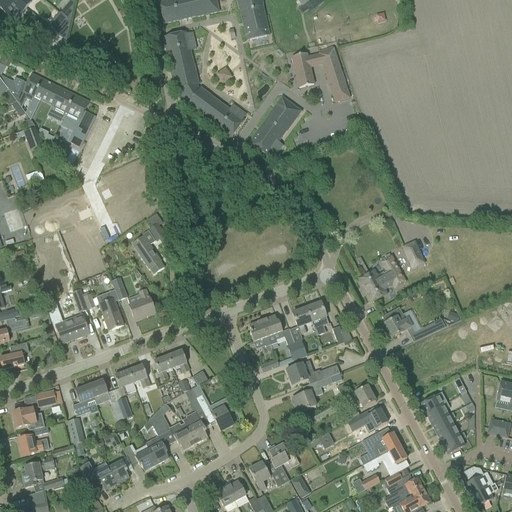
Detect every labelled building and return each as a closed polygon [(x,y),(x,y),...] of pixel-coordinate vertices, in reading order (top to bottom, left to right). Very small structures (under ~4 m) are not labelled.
[(0,0),(0,11),(8,18),(15,9),(21,15),(26,9),(14,0),(0,0)] [(14,0),(26,9),(31,4),(30,3),(26,0),(14,0)] [(72,0),(60,14),(70,24),(75,3),(72,0)] [(219,13),(215,0),(171,0),(158,3),(163,25),(195,18),(196,19),(219,13)] [(262,5),(261,0),(236,0),(239,10),(247,42),(269,37),(262,5)] [(125,10),(119,14),(122,19),(128,15),(125,10)] [(59,14),(51,23),(68,37),(70,24),(60,14),(59,14)] [(198,86),(194,66),(193,66),(186,34),(164,39),(171,71),(170,71),(175,92),(177,91),(187,107),(186,109),(197,117),(197,116),(230,141),(244,122),(210,98),(211,97),(200,89),(199,91),(196,87),(198,86)] [(40,37),(37,42),(46,50),(50,45),(40,37)] [(349,100),(333,49),(318,54),(335,104),(349,100)] [(313,86),(306,55),(292,59),(299,90),(313,86)] [(216,76),(224,85),(234,77),(226,68),(216,76)] [(34,97),(42,81),(31,76),(27,85),(15,80),(13,84),(0,78),(0,77),(0,81),(7,91),(8,92),(20,109),(25,99),(32,102),(34,97)] [(53,104),(60,90),(42,81),(34,97),(49,104),(50,103),(53,104)] [(62,122),(74,97),(60,90),(53,104),(46,117),(52,119),(53,117),(62,122)] [(78,126),(84,113),(89,104),(74,97),(62,122),(70,125),(69,126),(76,130),(75,132),(86,137),(89,131),(78,126)] [(287,132),(301,113),(281,99),(268,118),(249,145),(267,158),(287,132)] [(32,119),(35,113),(28,110),(25,115),(32,119)] [(89,131),(95,118),(84,113),(78,126),(89,131)] [(34,130),(22,135),(29,152),(42,147),(38,137),(37,138),(35,133),(34,130)] [(83,143),(86,137),(75,132),(72,138),(83,143)] [(56,153),(61,143),(54,139),(50,146),(56,153)] [(41,170),(26,176),(29,186),(45,180),(41,170)] [(60,215),(51,219),(57,231),(80,221),(76,212),(82,209),(76,196),(56,206),(60,215)] [(152,229),(149,231),(157,243),(165,237),(158,227),(162,225),(157,216),(148,222),(152,229)] [(104,242),(97,227),(85,232),(82,226),(64,234),(67,241),(61,243),(66,253),(77,248),(81,257),(92,253),(90,248),(104,242)] [(132,246),(137,253),(149,271),(150,270),(154,276),(165,269),(150,247),(154,244),(148,234),(142,238),(142,239),(132,246)] [(404,249),(405,249),(404,250),(413,269),(423,264),(414,244),(404,249)] [(387,273),(376,279),(373,273),(359,281),(366,294),(367,294),(371,303),(385,295),(383,291),(393,285),(395,288),(404,283),(391,259),(382,264),(387,273)] [(112,284),(115,292),(119,302),(127,299),(119,281),(112,284)] [(0,310),(5,309),(0,295),(7,293),(11,292),(10,288),(7,290),(6,287),(0,288),(0,310)] [(72,295),(78,314),(88,311),(83,299),(80,292),(72,295)] [(119,302),(115,292),(111,294),(113,301),(98,307),(105,324),(108,333),(124,327),(123,327),(120,318),(115,303),(119,302)] [(141,303),(129,307),(131,312),(134,321),(147,317),(147,318),(155,315),(149,300),(146,292),(138,294),(139,297),(141,303)] [(84,299),(88,311),(95,309),(90,297),(84,299)] [(55,304),(46,308),(53,329),(56,329),(59,335),(62,345),(64,344),(88,335),(85,325),(82,318),(64,325),(62,325),(61,322),(55,304)] [(320,305),(306,310),(312,324),(320,321),(323,328),(328,326),(320,305)] [(390,314),(382,319),(385,325),(384,326),(392,340),(408,331),(414,344),(445,330),(441,321),(414,335),(411,329),(404,316),(403,317),(399,309),(390,314)] [(312,324),(306,310),(292,315),(300,337),(306,335),(303,327),(312,324)] [(4,315),(5,322),(19,319),(18,312),(4,315)] [(452,314),(450,322),(453,323),(458,320),(456,315),(452,314)] [(275,317),(262,322),(271,347),(277,345),(276,342),(284,339),(278,323),(277,324),(275,317)] [(24,322),(15,324),(14,321),(5,323),(8,332),(26,327),(24,322)] [(271,347),(262,322),(249,327),(251,333),(250,334),(253,344),(262,341),(265,349),(271,347)] [(345,344),(339,328),(332,331),(338,347),(345,344)] [(345,342),(350,341),(346,329),(341,330),(345,342)] [(0,333),(0,345),(9,344),(6,332),(0,333)] [(301,342),(294,345),(300,361),(307,358),(301,342)] [(11,357),(0,359),(0,363),(2,372),(24,367),(21,355),(28,354),(27,345),(19,347),(9,349),(11,357)] [(300,361),(294,345),(287,347),(293,363),(300,361)] [(182,352),(168,357),(172,370),(180,368),(183,375),(189,373),(182,352)] [(172,370),(168,357),(154,363),(157,372),(158,376),(159,376),(161,383),(168,381),(165,373),(172,370)] [(260,368),(263,375),(279,368),(276,361),(260,368)] [(295,368),(286,372),(292,388),(301,384),(307,382),(309,386),(311,386),(314,384),(330,379),(340,375),(336,367),(320,374),(319,373),(313,374),(306,377),(302,366),(295,368)] [(142,367),(128,372),(133,385),(140,382),(143,390),(150,387),(147,380),(142,367)] [(192,379),(196,386),(212,377),(207,368),(202,371),(203,373),(192,379)] [(133,385),(128,372),(114,377),(119,390),(122,398),(136,393),(133,385)] [(314,384),(311,386),(314,392),(332,385),(342,382),(340,375),(330,379),(314,384)] [(459,380),(453,383),(457,389),(462,386),(459,380)] [(103,382),(89,387),(94,401),(101,398),(104,405),(110,402),(108,396),(103,382)] [(511,405),(511,386),(500,384),(496,402),(511,405)] [(340,394),(347,392),(344,385),(338,388),(340,394)] [(94,401),(89,387),(75,392),(79,405),(72,408),(76,419),(90,414),(88,409),(96,406),(94,401)] [(197,388),(191,392),(203,414),(208,411),(202,398),(197,388)] [(339,403),(343,411),(359,402),(363,410),(375,403),(367,388),(339,403)] [(182,396),(172,402),(175,407),(188,401),(194,413),(197,417),(203,414),(191,392),(185,395),(182,396)] [(36,397),(38,409),(56,405),(53,393),(36,397)] [(170,397),(169,399),(171,403),(172,402),(182,396),(181,393),(170,397)] [(292,399),(298,415),(316,409),(310,393),(301,396),(292,399)] [(447,405),(441,394),(420,406),(426,416),(447,405)] [(123,401),(117,403),(124,421),(131,418),(125,400),(123,401)] [(208,411),(203,414),(209,425),(214,423),(215,424),(220,433),(233,426),(227,415),(232,412),(233,409),(229,402),(222,405),(224,409),(217,413),(215,409),(209,412),(208,411)] [(124,421),(117,403),(111,406),(117,423),(124,421)] [(307,420),(310,426),(340,409),(337,403),(307,420)] [(448,417),(445,412),(449,409),(447,405),(426,416),(431,426),(448,417)] [(147,406),(142,408),(145,416),(150,414),(147,406)] [(26,411),(12,414),(16,430),(27,428),(28,433),(33,432),(36,431),(35,425),(36,425),(34,417),(38,417),(36,409),(26,411)] [(359,417),(346,424),(347,425),(347,424),(352,434),(365,427),(368,434),(378,429),(387,424),(380,411),(371,416),(368,417),(366,414),(359,418),(359,417)] [(160,412),(155,417),(164,435),(170,432),(169,430),(170,430),(160,412)] [(343,418),(346,424),(359,417),(356,412),(343,418)] [(186,420),(182,422),(184,426),(195,446),(207,440),(204,434),(206,433),(201,424),(201,423),(200,424),(197,419),(197,417),(194,413),(185,418),(186,420)] [(453,427),(450,421),(454,419),(452,415),(448,417),(431,426),(436,436),(453,427)] [(155,417),(149,422),(158,438),(164,435),(155,417)] [(68,423),(74,447),(85,444),(79,420),(68,423)] [(507,440),(510,426),(498,423),(495,437),(507,440)] [(179,425),(170,430),(169,430),(170,432),(174,439),(179,448),(180,447),(183,453),(195,446),(184,426),(180,428),(180,427),(179,425)] [(459,437),(453,427),(436,436),(442,446),(459,437)] [(47,429),(36,431),(33,432),(34,438),(48,435),(47,429)] [(372,463),(400,447),(393,435),(376,444),(371,451),(372,453),(354,463),(358,470),(372,463)] [(447,457),(464,448),(461,441),(465,439),(463,435),(459,437),(442,446),(447,457)] [(110,446),(113,451),(120,447),(115,436),(103,439),(105,447),(110,446)] [(18,441),(22,458),(48,452),(46,441),(33,444),(32,438),(18,441)] [(162,444),(148,451),(156,467),(169,460),(166,455),(167,454),(162,444)] [(299,466),(288,446),(288,444),(283,447),(283,446),(269,453),(273,461),(270,463),(272,465),(266,468),(278,489),(284,486),(278,474),(283,471),(281,467),(287,464),(291,470),(299,466)] [(52,453),(53,460),(54,459),(55,461),(64,458),(64,457),(75,453),(73,447),(52,453)] [(407,460),(400,447),(372,463),(375,468),(391,459),(395,466),(407,460)] [(129,448),(123,451),(129,462),(135,458),(129,448)] [(156,467),(148,451),(135,458),(138,464),(140,468),(141,468),(144,473),(156,467)] [(21,471),(26,489),(36,487),(35,483),(42,482),(40,473),(55,469),(52,458),(42,460),(43,464),(24,469),(25,470),(21,471)] [(122,463),(108,470),(117,486),(129,479),(126,473),(127,473),(122,463)] [(249,471),(253,480),(260,493),(266,490),(262,483),(270,479),(262,464),(249,471)] [(117,486),(108,470),(105,465),(92,472),(88,465),(84,467),(80,469),(90,488),(98,484),(100,487),(101,486),(104,492),(117,486)] [(481,492),(475,481),(483,477),(480,471),(473,469),(463,474),(468,484),(463,487),(469,498),(481,492)] [(384,481),(388,489),(402,481),(398,474),(384,481)] [(374,475),(360,483),(364,490),(378,482),(374,475)] [(511,497),(511,478),(506,477),(502,496),(511,497)] [(292,484),(301,500),(309,495),(300,479),(292,484)] [(388,511),(399,505),(424,491),(417,479),(404,486),(407,491),(385,504),(388,511)] [(43,485),(45,492),(58,488),(57,482),(43,485)] [(229,484),(225,486),(234,504),(245,498),(237,483),(231,486),(229,484)] [(475,510),(492,501),(490,496),(498,492),(494,485),(481,492),(469,498),(475,510)] [(234,504),(225,486),(221,489),(222,491),(215,495),(224,510),(234,504)] [(414,511),(430,503),(424,491),(399,505),(403,511),(414,511)] [(23,508),(13,510),(13,511),(47,511),(47,504),(45,492),(28,497),(29,505),(25,506),(26,508),(23,508)] [(257,501),(262,511),(272,511),(264,497),(257,501)] [(252,511),(261,511),(262,511),(257,501),(255,498),(248,502),(252,511)] [(350,503),(345,505),(349,511),(354,510),(350,503)]
